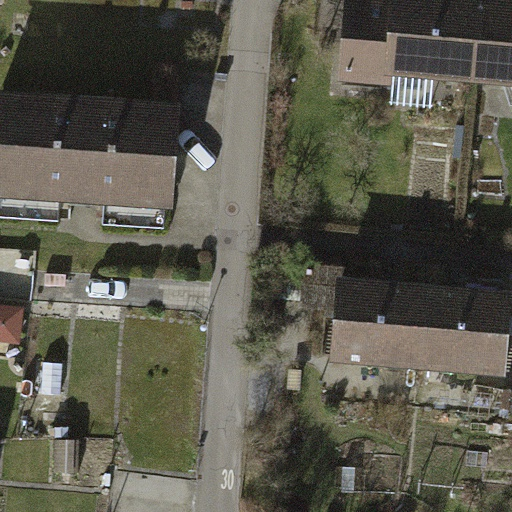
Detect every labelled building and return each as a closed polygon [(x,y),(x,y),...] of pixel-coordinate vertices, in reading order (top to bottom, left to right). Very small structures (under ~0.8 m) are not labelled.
[(397,76),(402,0),(353,0),(347,83),(396,86),(397,76)] [(402,0),(397,76),(476,82),(482,3),(435,0),(402,0)] [(476,82),(511,84),(511,5),(482,3),(476,82)] [(0,96),(0,201),(7,202),(6,216),(68,220),(69,206),(111,209),(110,223),(166,227),(167,213),(175,213),(182,109),(0,96)] [(339,363),(426,369),(432,286),(344,279),(339,363)] [(426,369),(511,375),(511,291),(432,286),(426,369)]
